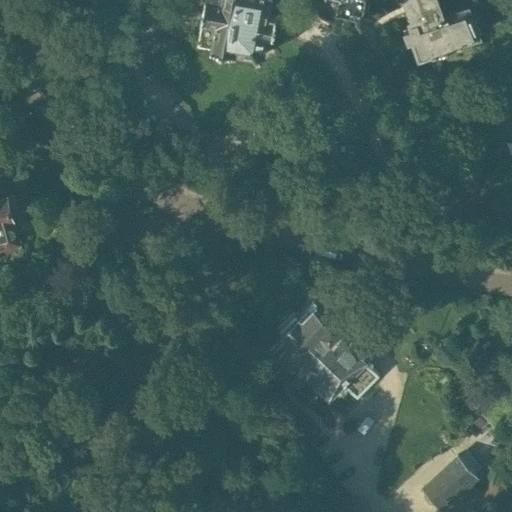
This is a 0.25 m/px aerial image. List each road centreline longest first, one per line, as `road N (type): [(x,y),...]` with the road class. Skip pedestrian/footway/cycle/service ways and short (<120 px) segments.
road 1 (residential): [(373,166),(273,133),(201,133),(128,79),(131,31),(159,10)]
road 2 (unclassified): [(340,511),(275,413),(198,241),(199,211)]
road 3 (tertiary): [(199,211),(126,176),(45,114),(0,64)]
road 4 (tertiary): [(405,264),(199,211)]
road 5 (residential): [(298,0),(317,13),(370,128),(373,166)]
road 6 (track): [(0,459),(121,511)]
